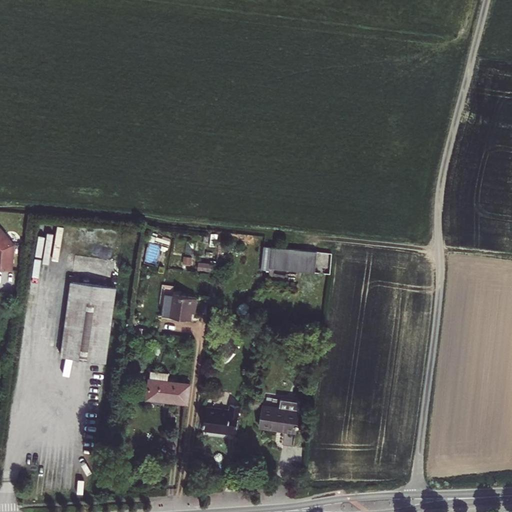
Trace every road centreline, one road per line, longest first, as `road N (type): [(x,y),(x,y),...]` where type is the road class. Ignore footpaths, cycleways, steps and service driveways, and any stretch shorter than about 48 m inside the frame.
road 1 (track): [(0,206),(439,250)]
road 2 (track): [(416,508),(439,250)]
road 3 (track): [(439,250),(444,167),(487,0)]
road 4 (primary): [(481,497),(375,496),(278,511)]
